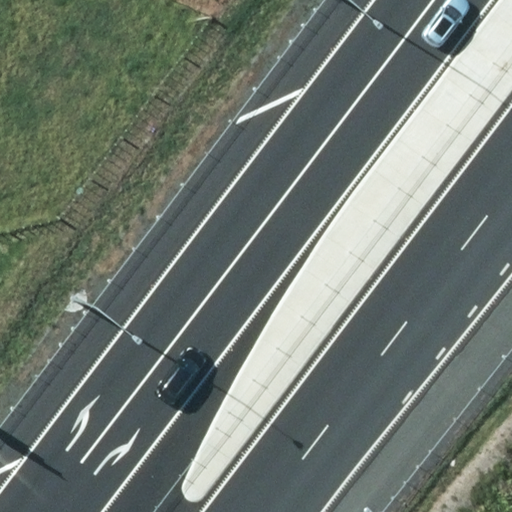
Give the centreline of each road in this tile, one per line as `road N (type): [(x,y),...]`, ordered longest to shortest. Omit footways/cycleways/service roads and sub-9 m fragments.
road 1 (motorway): [(45,511),(434,0)]
road 2 (motorway): [(511,171),(252,511)]
